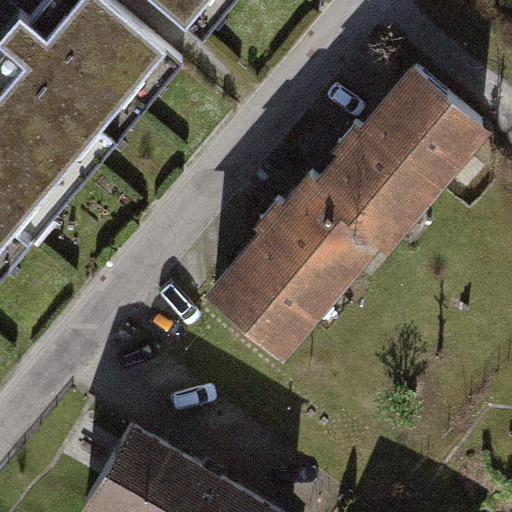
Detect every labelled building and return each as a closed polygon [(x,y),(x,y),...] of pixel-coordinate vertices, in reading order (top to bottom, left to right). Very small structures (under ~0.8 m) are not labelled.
[(173,62),(97,0),(66,0),(0,79),(0,146),(58,196),(173,62)] [(161,0),(194,28),(218,0),(161,0)] [(511,110),(448,52),(253,264),(329,333),(511,133),(511,110)] [(0,264),(58,196),(0,146),(0,264)] [(169,405),(118,497),(146,511),(309,511),(322,490),(169,405)]
